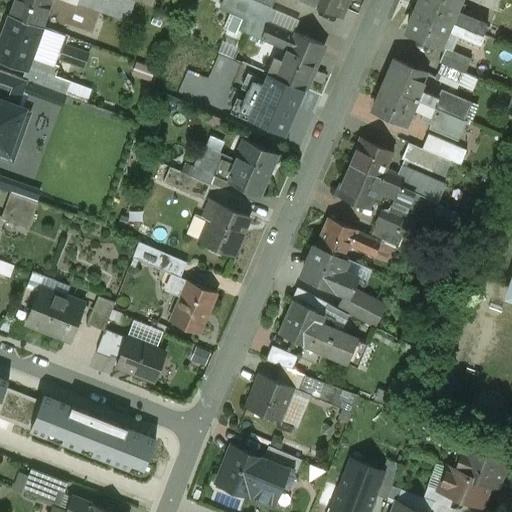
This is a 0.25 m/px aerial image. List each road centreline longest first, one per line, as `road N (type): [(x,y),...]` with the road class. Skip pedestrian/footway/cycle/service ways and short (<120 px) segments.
road 1 (residential): [(383,0),(199,428)]
road 2 (residential): [(199,428),(0,349)]
